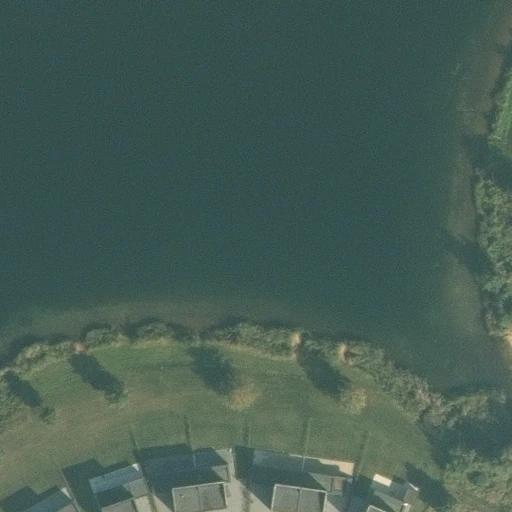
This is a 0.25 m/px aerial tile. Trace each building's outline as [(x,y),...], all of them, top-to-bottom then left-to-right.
[(198,459),(204,501),(229,498),(226,474),(233,473),(231,455),(198,459)] [(276,475),(272,500),(298,504),(304,462),(272,456),(269,474),(276,475)] [(175,480),(179,505),(204,501),(198,459),(166,463),(168,481),(175,480)] [(304,462),(298,504),(323,507),(326,484),(333,484),(336,466),(304,462)] [(102,481),(112,511),(147,511),(136,471),(102,481)] [(374,479),(361,511),(397,511),(406,492),(374,479)] [(40,511),(73,511),(66,498),(40,511)] [(450,511),(430,502),(425,511),(450,511)]
